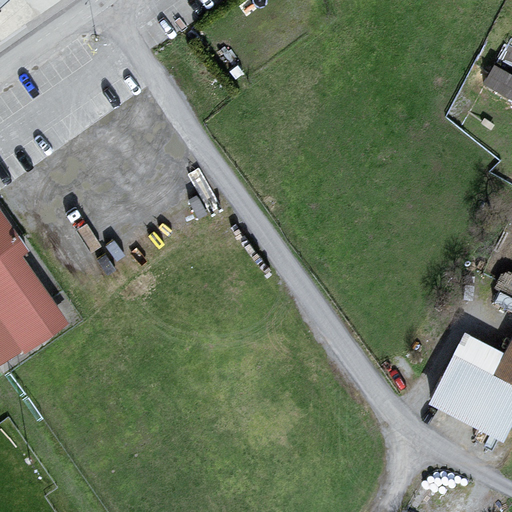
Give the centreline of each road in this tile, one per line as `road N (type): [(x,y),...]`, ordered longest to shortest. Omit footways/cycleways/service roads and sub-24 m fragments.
road 1 (residential): [(118,0),(400,457)]
road 2 (residential): [(400,457),(449,456),(511,489)]
